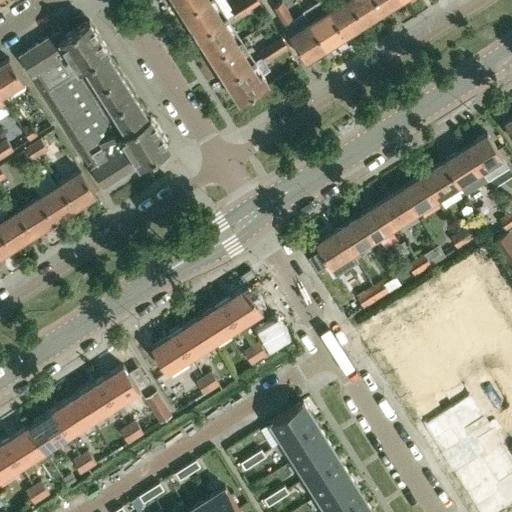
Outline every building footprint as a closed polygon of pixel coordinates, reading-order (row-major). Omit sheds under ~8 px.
[(203,0),(175,0),(184,13),(203,0)] [(227,16),(216,0),(203,0),(184,13),(198,35),(227,16)] [(237,17),(248,10),(242,0),(241,0),(231,7),(237,17)] [(260,2),(258,0),(242,0),(248,10),(260,2)] [(272,6),(278,15),(288,9),(283,0),(272,6)] [(302,10),(309,21),(310,21),(325,46),(345,33),(329,8),(328,9),(322,0),(318,0),(318,1),(317,0),(316,1),(302,10)] [(345,33),(364,21),(350,0),(342,0),(329,8),(345,33)] [(350,0),(364,21),(383,9),(377,0),(350,0)] [(377,0),(383,9),(397,0),(377,0)] [(288,9),(278,15),(283,23),(293,16),(292,15),(288,9)] [(241,38),(227,16),(198,35),(212,57),(241,38)] [(43,92),(84,65),(106,51),(109,50),(89,19),(65,34),(61,28),(19,55),(43,92)] [(325,46),(310,21),(309,21),(289,34),(305,58),(325,46)] [(288,46),(281,36),(270,43),(277,53),(288,46)] [(256,60),(241,38),(212,57),(226,79),(256,60)] [(265,61),(277,53),(270,43),(259,51),(265,61)] [(43,92),(70,135),(103,187),(139,164),(140,165),(169,146),(150,116),(148,117),(106,51),(84,65),(43,92)] [(9,57),(0,62),(0,92),(1,94),(23,79),(9,57)] [(226,79),(240,101),(267,84),(261,74),(263,72),(256,60),(226,79)] [(22,127),(29,139),(37,134),(30,123),(22,127)] [(41,138),(40,137),(32,142),(40,153),(48,149),(47,148),(57,141),(51,131),(41,138)] [(487,132),(466,146),(487,179),(497,173),(508,166),(501,155),(487,132)] [(13,150),(12,149),(6,138),(0,141),(0,146),(5,154),(13,150)] [(32,158),(40,153),(32,142),(25,146),(32,158)] [(466,146),(444,159),(465,193),(487,179),(466,146)] [(444,159),(422,173),(436,196),(458,183),(465,193),(444,159)] [(96,192),(81,169),(59,183),(74,206),(96,192)] [(422,173),(401,187),(415,210),(436,196),(422,173)] [(59,183),(38,196),(53,220),(74,206),(59,183)] [(401,187),(380,200),(394,223),(415,210),(401,187)] [(38,196),(17,210),(32,233),(53,220),(38,196)] [(380,200),(358,214),(372,237),(394,223),(380,200)] [(17,210),(0,220),(0,229),(11,246),(32,233),(17,210)] [(511,217),(508,212),(498,218),(500,220),(502,224),(506,230),(511,225),(511,217)] [(358,214),(337,228),(351,250),(372,237),(358,214)] [(466,225),(458,230),(466,242),(474,237),(466,225)] [(501,234),(491,240),(503,259),(505,262),(511,257),(511,225),(506,230),(501,234)] [(337,228),(315,241),(330,264),(351,250),(337,228)] [(0,229),(0,253),(11,246),(0,229)] [(458,230),(450,236),(458,247),(466,242),(458,230)] [(424,252),(416,257),(423,269),(431,264),(424,252)] [(416,257),(407,263),(414,274),(423,269),(416,257)] [(404,265),(395,271),(400,280),(410,274),(404,265)] [(381,279),(373,284),(380,296),(388,291),(381,279)] [(373,284),(356,295),(363,306),(380,296),(373,284)] [(247,285),(222,301),(237,325),(262,309),(247,285)] [(222,301),(199,316),(214,339),(237,325),(222,301)] [(199,316),(175,331),(191,354),(214,339),(199,316)] [(175,331),(151,346),(166,370),(191,354),(175,331)] [(258,339),(250,344),(259,358),(266,353),(258,339)] [(250,344),(243,349),(251,362),(259,358),(250,344)] [(123,364),(99,380),(114,404),(138,388),(123,364)] [(210,370),(203,374),(212,387),(218,383),(210,370)] [(203,374),(195,379),(203,392),(212,387),(203,374)] [(99,380),(75,395),(91,419),(114,404),(99,380)] [(156,389),(144,397),(159,421),(171,413),(156,389)] [(75,395),(52,410),(67,434),(91,419),(75,395)] [(302,399),(270,420),(282,439),(314,419),(302,399)] [(52,410),(28,425),(44,449),(67,434),(52,410)] [(134,418),(127,423),(135,437),(143,432),(134,418)] [(314,419),(282,439),(294,457),(326,437),(314,419)] [(127,423),(119,428),(127,441),(135,437),(127,423)] [(28,425),(5,440),(20,464),(44,449),(28,425)] [(326,437),(294,457),(305,476),(338,455),(326,437)] [(5,440),(0,442),(0,476),(20,464),(5,440)] [(261,448),(251,454),(255,461),(265,455),(261,448)] [(87,449),(80,454),(88,467),(96,462),(87,449)] [(80,454),(72,459),(80,472),(88,467),(80,454)] [(251,454),(240,461),(245,468),(255,461),(251,454)] [(259,471),(276,462),(272,454),(255,463),(259,471)] [(338,455),(305,476),(317,494),(349,473),(338,455)] [(195,458),(185,465),(190,472),(200,465),(195,458)] [(185,465),(175,471),(179,478),(190,472),(185,465)] [(349,473),(317,494),(328,511),(361,492),(349,473)] [(41,478),(33,483),(42,497),(45,494),(49,492),(41,478)] [(511,478),(480,492),(487,511),(503,511),(511,508),(511,478)] [(159,481),(149,488),(153,495),(163,488),(159,481)] [(33,483),(25,488),(34,502),(42,497),(33,483)] [(241,511),(224,485),(206,497),(215,511),(241,511)] [(284,485),(274,491),(278,498),(288,491),(284,485)] [(149,488),(138,494),(143,501),(153,495),(149,488)] [(274,491),(264,497),(268,504),(278,498),(274,491)] [(361,492),(328,511),(368,511),(372,510),(361,492)] [(215,511),(206,497),(187,508),(189,511),(215,511)]
